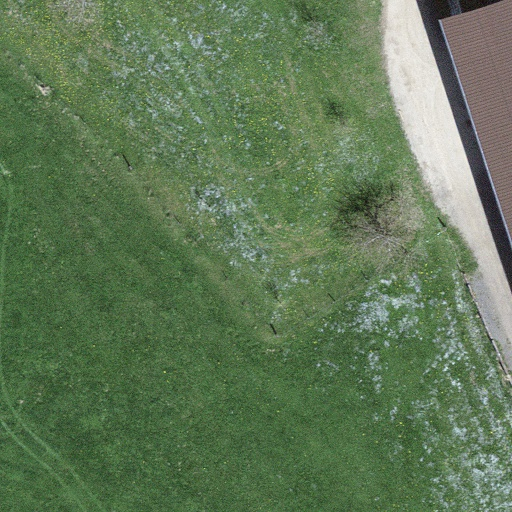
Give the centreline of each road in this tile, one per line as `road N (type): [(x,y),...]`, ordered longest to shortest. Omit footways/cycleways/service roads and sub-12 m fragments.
road 1 (track): [(458,256),(393,0)]
road 2 (track): [(509,511),(458,256)]
